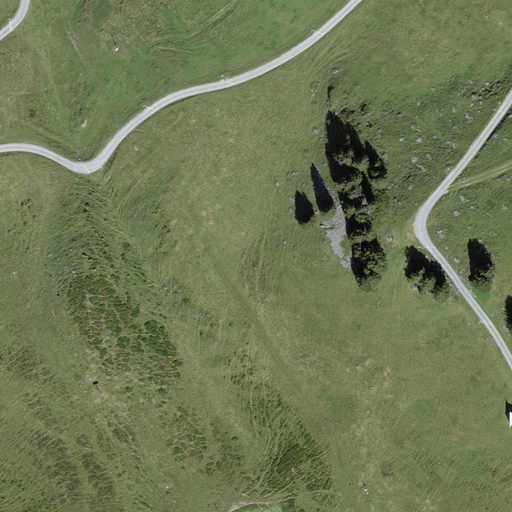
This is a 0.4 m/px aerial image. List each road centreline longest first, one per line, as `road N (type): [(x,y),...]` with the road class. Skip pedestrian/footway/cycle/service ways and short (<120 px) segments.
road 1 (track): [(356,0),(272,64),(157,105),(92,166),(71,166),(34,148),(0,148)]
road 2 (track): [(511,363),(420,224),(511,96)]
